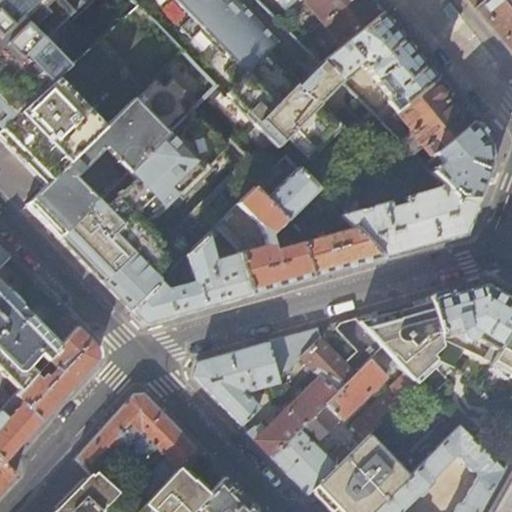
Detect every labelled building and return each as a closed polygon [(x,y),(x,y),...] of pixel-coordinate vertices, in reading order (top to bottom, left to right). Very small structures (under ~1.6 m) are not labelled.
[(0,0),(0,38),(45,0),(0,0)] [(51,3),(51,0),(45,0),(0,38),(0,128),(91,47),(82,37),(85,30),(73,18),(65,18),(51,3)] [(101,6),(95,0),(86,9),(92,16),(101,6)] [(155,0),(159,3),(162,0),(174,0),(190,16),(179,26),(202,48),(212,39),(233,61),(233,62),(223,72),(235,85),(226,93),(277,145),(287,137),(310,160),(344,128),(321,104),(342,84),(341,82),(321,64),(300,84),(269,52),(278,41),(238,0),(155,0)] [(302,0),(320,22),(348,0),(302,0)] [(371,2),(368,0),(348,0),(320,22),(340,47),(380,14),(371,2)] [(511,0),(468,0),(494,31),(511,52),(511,0)] [(382,122),(435,79),(403,42),(380,14),(340,47),(321,64),(341,82),(361,65),(367,66),(367,71),(387,95),(386,102),(388,105),(375,115),(382,122)] [(142,89),(97,43),(91,47),(0,128),(0,141),(25,166),(44,186),(142,89)] [(196,103),(163,69),(142,89),(44,186),(26,205),(45,225),(58,238),(86,209),(87,205),(94,198),(73,177),(97,155),(96,151),(102,145),(129,171),(186,114),(193,106),(196,103)] [(435,154),(472,124),(450,97),(435,79),(382,122),(412,153),(422,146),(431,157),(435,154)] [(194,123),(186,114),(129,171),(102,198),(94,198),(87,205),(86,209),(58,238),(78,259),(111,293),(129,311),(159,282),(164,277),(174,266),(177,263),(151,236),(148,237),(137,226),(151,212),(156,214),(222,147),(197,120),(194,123)] [(482,137),(472,124),(435,154),(441,162),(432,172),(443,184),(457,197),(478,198),(490,166),(486,141),(482,137)] [(282,171),(276,165),(252,190),(257,195),(282,171)] [(316,190),(296,169),(282,181),(264,201),(285,222),(316,190)] [(389,210),(387,204),(344,217),(346,220),(355,229),(381,258),(404,251),(441,241),(464,235),(478,198),(457,197),(443,184),(436,191),(404,199),(405,205),(389,210)] [(264,246),(255,249),(253,245),(247,246),(247,252),(241,253),(239,241),(219,222),(214,228),(218,233),(235,249),(236,254),(248,295),(280,287),(311,278),(301,244),(274,251),(273,250),(271,243),(277,241),(274,233),(285,222),(264,201),(257,195),(252,190),(235,206),(259,229),(264,246)] [(339,226),(346,220),(344,217),(320,194),(314,200),(339,226)] [(218,233),(214,228),(184,257),(191,283),(166,290),(159,282),(129,311),(138,320),(143,325),(200,309),(248,295),(236,254),(213,260),(208,243),(218,233)] [(381,258),(355,229),(325,237),(324,233),(318,235),(317,239),(301,244),(311,278),(341,269),(381,258)] [(180,271),(174,266),(164,277),(169,281),(180,271)] [(494,362),(511,325),(511,297),(484,282),(460,289),(429,298),(430,302),(441,340),(460,335),(462,342),(467,344),(478,342),(492,350),(487,359),(494,362)] [(0,371),(18,390),(58,346),(29,317),(0,287),(0,371)] [(441,340),(430,302),(374,316),(366,329),(381,346),(397,364),(405,373),(415,384),(434,366),(430,363),(433,359),(430,355),(440,346),(441,340)] [(350,344),(337,357),(318,338),(315,329),(291,335),(239,350),(196,362),(193,375),(193,377),(240,426),(256,409),(244,395),(243,393),(284,381),(282,372),(287,371),(296,361),(300,365),(304,363),(317,376),(264,428),(258,422),(255,425),(254,424),(245,432),(248,434),(268,455),(381,346),(366,329),(356,317),(336,323),(331,324),(350,344)] [(511,325),(494,362),(493,365),(511,376),(511,325)] [(85,336),(76,327),(58,346),(18,390),(0,410),(0,459),(3,462),(22,442),(61,399),(95,362),(95,346),(85,336)] [(397,364),(381,346),(268,455),(287,474),(305,492),(310,488),(347,451),(341,444),(327,458),(314,444),(397,364)] [(415,384),(405,373),(352,425),(357,431),(350,437),(356,443),(366,433),(415,384)] [(176,469),(195,450),(180,435),(157,410),(142,395),(131,395),(76,457),(91,471),(93,473),(121,442),(125,446),(127,445),(141,459),(154,446),(155,446),(159,451),(151,460),(156,465),(130,493),(142,505),(176,469)] [(476,511),(501,469),(458,426),(409,474),(372,510),(370,511),(476,511)] [(333,511),(369,511),(407,476),(366,433),(356,443),(347,451),(310,488),(333,511)] [(511,511),(511,458),(480,511),(511,511)] [(3,462),(0,459),(0,489),(4,485),(14,474),(3,462)] [(142,505),(137,511),(93,473),(91,471),(51,511),(189,511),(193,509),(206,495),(176,469),(142,505)] [(256,511),(240,496),(222,477),(206,495),(193,509),(196,511),(256,511)]
